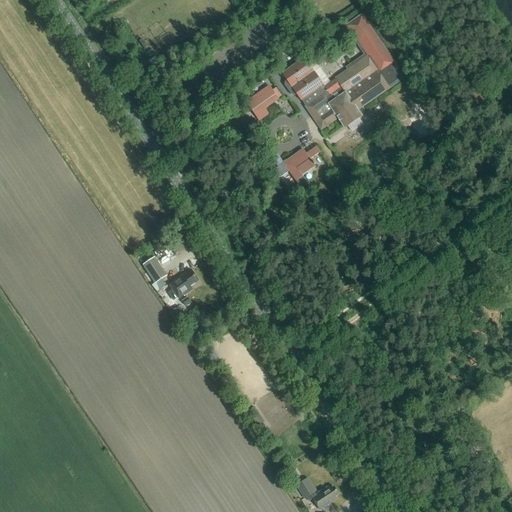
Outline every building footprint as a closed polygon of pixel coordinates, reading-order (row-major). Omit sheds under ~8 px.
[(395,64),(361,14),(344,26),(364,55),(345,67),(346,69),(334,78),(335,78),(330,82),(310,53),(282,72),(286,77),(284,84),(291,94),(298,95),(322,128),(337,118),(344,128),(362,116),(358,110),(392,87),(382,73),(395,64)] [(267,76),(260,82),(264,86),(271,81),(267,76)] [(272,89),(269,85),(245,102),(259,121),(269,113),(266,109),(279,99),(278,98),(281,95),(275,87),(272,89)] [(316,147),(307,153),(303,149),(275,169),(280,177),(289,171),(304,192),(310,187),(302,176),(315,166),(310,159),(320,152),(316,147)] [(166,276),(154,257),(142,265),(154,283),(166,276)] [(198,281),(191,270),(169,285),(179,299),(192,290),(190,286),(198,281)] [(191,302),(187,297),(181,301),(185,306),(191,302)] [(172,312),(174,317),(182,311),(179,307),(172,312)] [(194,325),(187,314),(177,321),(185,331),(194,325)] [(264,422),(254,407),(248,411),(257,426),(264,422)] [(328,486),(316,495),(314,492),(316,491),(308,479),(296,486),(304,498),(306,497),(308,501),(312,499),(320,510),(323,507),(336,499),(335,496),(338,494),(333,486),(329,489),(328,486)]
